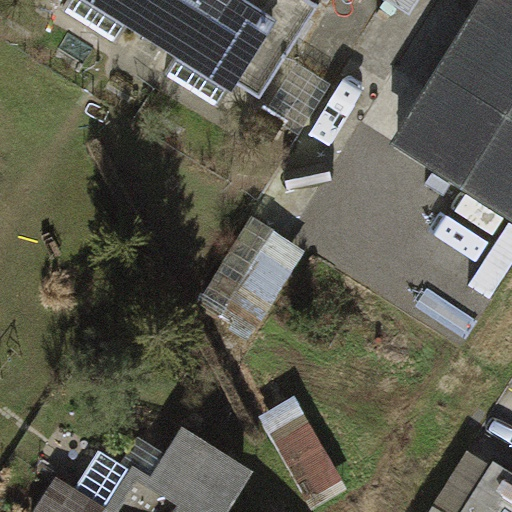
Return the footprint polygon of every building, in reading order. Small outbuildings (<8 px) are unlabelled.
[(73,0),(65,14),(223,111),(231,98),(257,114),(315,21),(280,0),(73,0)] [(361,0),(408,29),(425,0),(361,0)] [(511,0),(488,0),(389,158),(511,234),(511,0)] [(311,259),(254,223),(199,310),(256,346),(311,259)] [(387,293),(367,314),(423,363),(442,341),(387,293)] [(303,395),(277,408),(329,511),(359,511),(388,498),(351,424),(325,437),(303,395)] [(235,511),(254,483),(182,438),(147,492),(97,461),(73,500),(54,488),(39,511),(235,511)] [(433,511),(511,511),(511,471),(474,448),(433,511)]
